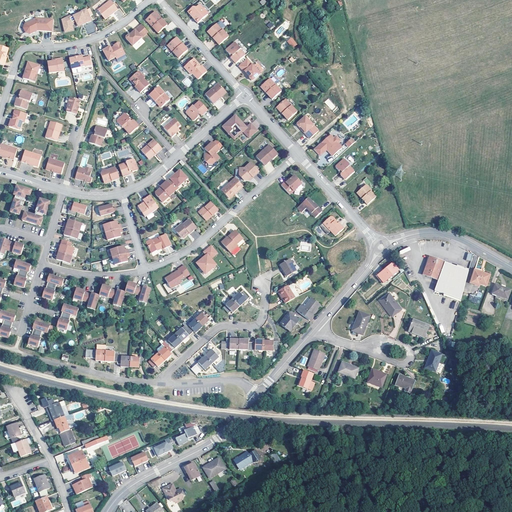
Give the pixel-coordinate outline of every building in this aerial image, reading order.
[(110,0),(108,0),(97,9),(104,18),(117,8),(110,0)] [(200,0),(199,0),(187,11),(197,22),(207,13),(206,12),(200,6),(203,3),(200,0)] [(203,3),(200,6),(206,12),(209,10),(203,3)] [(72,13),(61,18),(63,27),(71,25),(71,23),(75,21),(76,24),(85,20),(86,21),(90,19),(85,8),(80,10),(81,11),(73,15),(72,13)] [(154,10),(145,18),(158,32),(167,24),(161,17),(160,18),(158,16),(158,15),(154,10)] [(34,17),(24,22),(22,27),(24,31),(29,33),(36,29),(51,30),(52,18),(34,17)] [(216,22),(207,30),(210,33),(212,34),(214,36),(213,37),(219,44),(228,36),(222,28),(217,22),(216,22)] [(147,31),(141,24),(135,29),(134,28),(131,31),(131,32),(129,34),(128,34),(125,36),(125,37),(132,45),(147,31)] [(282,26),(275,32),(279,36),(286,30),(282,26)] [(175,37),(167,44),(178,57),(187,49),(181,43),(180,43),(179,42),(179,40),(177,37),(175,37)] [(293,48),(298,44),(291,37),(287,41),(293,48)] [(235,41),(226,49),(230,54),(231,53),(232,55),(232,56),(230,57),(236,62),(245,54),(240,49),(241,48),(235,41)] [(109,45),(102,49),(108,60),(115,56),(116,58),(125,53),(119,43),(117,42),(114,44),(114,46),(110,48),(109,45)] [(81,55),(68,58),(71,68),(79,66),(91,63),(89,55),(82,57),(81,55)] [(185,64),(184,66),(191,73),(192,72),(198,78),(206,71),(201,64),(200,65),(199,66),(197,63),(197,62),(193,57),(190,60),(189,59),(186,61),(188,62),(185,64)] [(51,60),(46,61),(48,72),(63,70),(62,59),(60,58),(57,58),(56,60),(51,60)] [(239,65),(246,74),(247,74),(249,76),(249,77),(251,80),(253,80),(260,73),(259,72),(254,66),(247,58),(239,65)] [(38,64),(28,61),(26,62),(25,66),(26,67),(25,69),(24,69),(22,77),(33,81),(38,64)] [(254,66),(259,72),(263,69),(257,63),(254,66)] [(138,70),(129,78),(132,82),(133,81),(136,84),(135,85),(134,85),(140,92),(148,84),(143,78),(144,77),(138,70)] [(263,89),(265,89),(267,91),(266,92),(272,99),(281,91),(270,78),(261,85),(261,87),(263,89)] [(218,82),(205,94),(213,103),(220,97),(219,96),(220,95),(222,95),(226,92),(218,82)] [(158,86),(149,94),(154,100),(155,100),(157,102),(157,104),(159,106),(161,106),(169,99),(158,86)] [(21,89),(19,90),(18,95),(19,95),(18,98),(17,97),(16,97),(13,105),(25,109),(27,101),(28,101),(31,94),(30,92),(21,89)] [(79,99),(69,96),(66,106),(67,107),(65,111),(76,114),(77,109),(76,109),(77,106),(79,99)] [(285,98),(277,106),(277,107),(280,110),(281,110),(283,112),(282,113),(288,119),(297,111),(285,98)] [(328,98),(324,102),(331,110),(336,106),(328,98)] [(214,103),(218,109),(224,104),(219,99),(214,103)] [(207,109),(199,100),(193,106),(192,105),(186,110),(186,112),(192,119),(194,120),(197,116),(197,115),(199,113),(201,115),(207,109)] [(10,117),(8,125),(19,129),(21,121),(23,122),(26,113),(13,109),(12,114),(13,114),(12,118),(11,118),(10,117)] [(124,113),(116,119),(116,121),(121,126),(123,127),(128,132),(130,132),(137,126),(137,125),(133,120),(131,120),(130,120),(128,118),(129,117),(126,113),(124,113)] [(235,115),(223,126),(229,132),(232,129),(231,127),(235,124),(242,131),(243,130),(249,137),(257,130),(251,123),(246,127),(235,115)] [(163,127),(172,119),(170,116),(161,124),(163,127)] [(299,127),(301,127),(303,129),(302,130),(310,138),(319,131),(305,116),(297,123),(297,124),(299,127)] [(174,118),(163,127),(172,137),(176,133),(175,132),(178,129),(177,128),(178,127),(180,125),(174,118)] [(60,123),(50,120),(45,137),(56,140),(59,132),(58,131),(59,129),(60,128),(61,125),(60,123)] [(96,126),(94,126),(93,130),(94,131),(93,134),(92,134),(90,135),(88,142),(100,145),(102,137),(104,138),(107,129),(96,126)] [(322,142),(314,149),(320,155),(327,149),(333,156),(342,147),(338,142),(340,140),(336,136),(334,138),(331,134),(322,142)] [(351,138),(346,143),(349,147),(355,142),(351,138)] [(153,139),(141,150),(148,158),(149,158),(152,155),(152,153),(154,152),(155,153),(161,147),(153,139)] [(213,142),(219,148),(222,145),(216,139),(213,142)] [(212,141),(204,148),(207,151),(208,152),(205,156),(204,159),(208,163),(212,163),(219,157),(215,152),(219,149),(219,148),(213,142),(212,141)] [(0,143),(0,155),(13,159),(16,148),(0,143)] [(269,144),(256,156),(264,165),(271,159),(270,158),(272,156),(274,156),(277,153),(269,144)] [(41,155),(24,150),(21,161),(29,163),(32,164),(37,166),(41,155)] [(64,163),(48,158),(44,168),(49,170),(49,169),(52,170),(52,171),(60,173),(64,163)] [(125,162),(118,165),(122,176),(130,173),(129,172),(129,171),(131,170),(132,171),(136,169),(137,168),(134,159),(132,158),(126,160),(125,162)] [(336,166),(336,168),(339,171),(340,170),(342,172),(341,173),(341,175),(345,179),(346,179),(353,172),(354,171),(349,166),(349,164),(345,159),(343,159),(336,166)] [(240,167),(240,174),(243,180),(249,180),(249,178),(252,176),(252,177),(259,171),(250,162),(243,167),(240,167)] [(84,167),(78,165),(74,176),(82,179),(83,178),(85,179),(86,180),(90,181),(91,176),(89,175),(91,167),(85,165),(84,167)] [(118,177),(114,166),(106,170),(102,168),(100,173),(103,182),(105,182),(107,181),(108,180),(111,179),(111,180),(118,177)] [(179,169),(167,181),(174,189),(177,187),(177,186),(186,178),(179,169)] [(281,185),(289,194),(302,183),(294,175),(290,179),(286,182),(285,181),(281,185)] [(221,189),(228,197),(235,191),(236,192),(242,186),(235,177),(221,189)] [(155,193),(162,201),(175,190),(174,189),(167,181),(166,180),(160,186),(161,187),(159,189),(157,189),(155,191),(155,193)] [(31,189),(16,184),(14,191),(16,192),(15,195),(24,197),(25,193),(29,195),(31,189)] [(366,184),(358,192),(362,196),(364,197),(362,198),(367,205),(376,197),(371,191),(372,190),(366,184)] [(150,194),(143,199),(144,201),(145,202),(143,203),(141,203),(138,205),(138,207),(144,216),(158,207),(150,194)] [(24,197),(15,195),(14,198),(20,200),(18,205),(21,206),(24,197)] [(49,201),(39,197),(36,206),(39,207),(37,211),(42,213),(43,213),(44,210),(46,210),(49,201)] [(20,200),(14,198),(10,209),(15,211),(14,212),(19,214),(21,206),(18,205),(20,200)] [(308,198),(297,207),(302,212),(306,207),(315,217),(322,211),(314,203),(313,204),(310,201),(308,198)] [(86,205),(72,201),(71,205),(68,204),(67,208),(74,210),(83,213),(86,205)] [(204,206),(198,211),(205,219),(210,214),(211,215),(218,209),(210,201),(204,206)] [(100,215),(116,211),(115,207),(112,208),(111,204),(97,208),(100,215)] [(39,207),(36,206),(34,214),(41,216),(42,213),(37,211),(39,207)] [(34,214),(24,211),(21,219),(36,224),(36,221),(40,223),(42,217),(41,216),(34,214)] [(330,216),(320,226),(325,231),(328,228),(330,231),(330,230),(331,231),(335,236),(344,229),(338,222),(337,224),(334,221),(334,219),(332,216),(330,216)] [(80,222),(67,218),(66,222),(63,221),(62,225),(78,230),(80,222)] [(181,223),(174,229),(181,237),(182,237),(185,234),(185,232),(187,230),(188,232),(189,233),(195,227),(189,219),(182,224),(181,223)] [(104,232),(121,227),(120,223),(117,224),(116,220),(102,224),(104,232)] [(78,230),(62,225),(61,229),(63,229),(62,233),(76,238),(78,230)] [(107,240),(120,236),(119,232),(122,231),(121,227),(104,232),(107,240)] [(225,238),(221,242),(230,252),(237,245),(236,244),(242,238),(235,230),(228,236),(229,236),(226,239),(225,238)] [(151,238),(145,241),(151,252),(163,246),(164,248),(171,245),(165,233),(152,240),(151,238)] [(0,237),(0,252),(3,254),(4,248),(11,250),(11,251),(20,254),(23,244),(17,242),(16,244),(14,243),(14,242),(7,240),(6,241),(4,240),(5,238),(0,237)] [(68,246),(59,243),(58,247),(55,246),(54,250),(70,255),(73,247),(68,246)] [(111,257),(128,252),(127,248),(124,249),(123,245),(109,249),(111,257)] [(213,249),(206,254),(209,258),(199,266),(207,275),(217,267),(212,261),(219,256),(213,249)] [(70,255),(54,250),(53,254),(55,255),(54,258),(68,262),(70,255)] [(113,265),(127,261),(126,257),(129,256),(128,252),(111,257),(113,265)] [(439,278),(445,260),(438,258),(431,255),(425,273),(439,278)] [(30,264),(15,259),(13,267),(18,268),(16,275),(13,284),(23,287),(25,281),(23,280),(24,278),(25,278),(27,271),(26,270),(27,268),(29,269),(30,264)] [(298,272),(292,259),(282,264),(288,277),(298,272)] [(452,263),(445,260),(439,278),(434,292),(441,294),(443,287),(462,294),(469,269),(452,263)] [(399,269),(393,262),(377,275),(383,282),(399,269)] [(177,268),(177,269),(181,267),(185,274),(188,273),(183,264),(177,268)] [(484,268),(476,266),(471,279),(481,282),(487,284),(491,273),(484,271),(484,268)] [(177,269),(163,277),(171,288),(181,281),(179,278),(185,274),(181,267),(177,269)] [(63,278),(48,274),(47,278),(49,279),(48,281),(47,281),(45,288),(46,289),(45,291),(43,290),(41,296),(52,300),(54,291),(56,284),(61,285),(63,278)] [(133,283),(128,281),(125,291),(133,294),(134,293),(140,295),(139,301),(146,303),(151,288),(146,287),(145,289),(143,288),(143,287),(135,284),(135,285),(133,285),(133,283)] [(511,287),(496,282),(493,291),(508,297),(511,287)] [(108,286),(102,284),(99,294),(108,297),(108,296),(115,298),(113,304),(120,306),(125,291),(120,290),(119,292),(117,291),(117,290),(110,288),(110,289),(107,288),(108,286)] [(295,286),(290,286),(279,292),(285,304),(286,303),(295,298),(300,296),(295,286)] [(76,287),(73,298),(82,300),(89,302),(87,307),(94,309),(99,294),(94,293),(93,295),(91,294),(91,293),(84,291),(84,292),(82,291),(82,289),(76,287)] [(238,293),(231,299),(238,307),(247,298),(242,292),(240,294),(238,293)] [(468,301),(479,303),(482,293),(477,292),(477,295),(470,294),(468,301)] [(381,299),(392,315),(402,309),(390,293),(381,299)] [(238,307),(231,299),(222,308),(227,313),(230,311),(232,313),(238,307)] [(319,305),(311,299),(304,307),(301,306),(298,310),(309,319),(312,315),(319,305)] [(78,308),(63,303),(61,308),(63,309),(63,311),(62,311),(59,318),(60,318),(60,321),(58,320),(56,326),(66,329),(69,321),(68,320),(70,313),(76,315),(78,308)] [(15,315),(0,310),(0,317),(3,319),(1,326),(0,326),(0,327),(0,335),(8,337),(10,331),(8,331),(8,328),(10,329),(12,321),(11,321),(11,319),(13,319),(15,315)] [(364,332),(371,313),(361,310),(354,328),(364,332)] [(186,321),(187,323),(201,313),(199,311),(186,321)] [(194,320),(201,328),(208,321),(206,319),(209,316),(204,311),(194,320)] [(298,320),(288,312),(279,324),(287,330),(293,323),(295,324),(298,320)] [(409,331),(425,337),(430,324),(414,318),(409,331)] [(201,328),(194,320),(184,328),(189,334),(192,332),(194,334),(201,328)] [(49,325),(34,321),(33,326),(35,326),(34,328),(33,328),(31,335),(32,336),(31,338),(29,337),(27,344),(37,347),(40,338),(39,338),(41,331),(47,332),(49,325)] [(449,335),(447,326),(439,327),(443,336),(449,335)] [(173,335),(180,343),(189,334),(184,328),(182,330),(180,328),(173,335)] [(171,351),(180,343),(173,335),(167,341),(168,343),(166,345),(171,351)] [(229,349),(237,349),(237,339),(226,339),(225,346),(229,346),(229,349)] [(237,349),(250,350),(250,343),(248,342),(248,340),(237,339),(237,349)] [(250,350),(264,351),(265,341),(255,340),(254,343),(250,343),(250,350)] [(277,341),(265,341),(264,351),(274,351),(274,349),(277,349),(277,341)] [(168,353),(171,351),(166,345),(163,342),(160,344),(163,348),(156,354),(163,362),(170,355),(168,353)] [(103,361),(104,351),(105,345),(95,344),(95,350),(85,349),(84,357),(94,358),(94,360),(103,361)] [(203,357),(210,365),(218,358),(216,356),(219,353),(213,348),(203,357)] [(324,352),(315,349),(309,365),(318,369),(324,352)] [(434,370),(440,354),(431,350),(424,366),(434,370)] [(113,351),(104,351),(103,361),(116,362),(116,357),(117,354),(113,354),(113,351)] [(163,362),(156,354),(147,362),(152,368),(154,366),(156,368),(163,362)] [(128,368),(129,357),(116,357),(116,362),(116,364),(119,364),(119,367),(128,368)] [(129,357),(128,368),(137,368),(137,366),(141,366),(142,358),(129,357)] [(204,370),(210,365),(203,357),(189,370),(194,376),(202,369),(204,370)] [(359,367),(342,361),(338,370),(355,377),(359,367)] [(387,374),(373,368),(368,381),(382,386),(387,374)] [(313,372),(304,369),(301,376),(302,377),(299,385),(310,389),(313,381),(310,380),(313,372)] [(409,392),(414,379),(400,374),(396,383),(406,388),(405,390),(409,392)] [(47,407),(52,421),(56,419),(63,416),(59,407),(64,405),(63,401),(53,405),(51,400),(46,402),(45,398),(40,400),(43,408),(47,407)] [(62,433),(70,430),(70,429),(67,420),(69,419),(67,415),(65,416),(63,416),(56,419),(59,428),(60,427),(62,433)] [(19,430),(16,422),(7,425),(11,438),(21,435),(19,430)] [(193,426),(180,432),(182,435),(176,438),(179,445),(188,441),(189,438),(197,433),(193,426)] [(63,444),(73,440),(70,430),(62,433),(61,433),(60,434),(63,444)] [(81,441),(84,449),(96,444),(95,440),(97,439),(95,436),(81,441)] [(169,437),(165,439),(166,442),(154,448),(158,456),(171,450),(170,449),(174,447),(169,437)] [(30,453),(25,439),(15,443),(20,457),(30,453)] [(87,467),(81,451),(71,456),(74,463),(72,463),(75,472),(87,467)] [(145,451),(131,457),(135,465),(141,462),(148,459),(145,451)] [(261,459),(256,451),(247,456),(245,454),(234,460),(239,469),(251,463),(253,462),(254,463),(258,463),(261,459)] [(281,461),(275,452),(269,456),(274,464),(281,461)] [(225,469),(219,459),(203,468),(210,479),(225,469)] [(123,461),(109,468),(113,476),(120,472),(126,469),(123,461)] [(199,476),(193,463),(184,467),(191,480),(199,476)] [(252,466),(251,463),(239,469),(241,472),(252,466)] [(82,480),(72,485),(76,494),(92,487),(88,478),(90,476),(89,473),(81,476),(82,480)] [(49,489),(45,476),(34,480),(39,493),(49,489)] [(25,494),(21,483),(10,487),(14,497),(25,494)] [(173,492),(170,485),(163,489),(168,500),(175,503),(181,500),(182,496),(183,495),(180,489),(175,491),(173,492)] [(47,500),(46,497),(34,501),(39,511),(45,511),(51,509),(49,505),(48,506),(46,501),(47,500)] [(93,511),(88,501),(83,503),(84,506),(75,510),(75,511),(93,511)] [(161,511),(163,511),(157,502),(146,510),(147,511),(161,511)]
